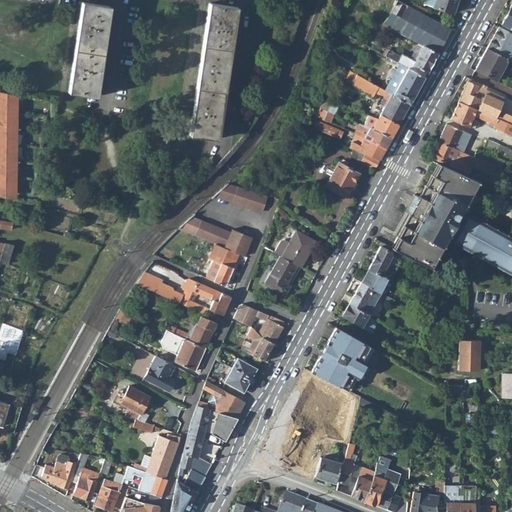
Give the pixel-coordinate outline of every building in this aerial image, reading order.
[(67,92),(95,96),(110,3),(90,0),(82,0),(75,44),(67,92)] [(188,136),(218,140),(222,108),(237,4),(207,0),(188,136)] [(451,28),(425,14),(410,7),(398,0),(397,0),(384,24),(419,43),(424,45),(438,53),(451,29),(451,28)] [(423,0),(423,2),(452,12),(456,0),(423,0)] [(427,10),(413,2),(410,7),(425,14),(427,10)] [(511,15),(507,13),(501,10),(501,11),(497,19),(502,25),(511,29),(511,15)] [(511,63),(511,59),(509,58),(511,51),(511,32),(499,26),(486,48),(507,60),(507,61),(511,63)] [(424,45),(419,43),(411,58),(415,61),(424,45)] [(424,45),(415,61),(411,58),(410,60),(411,62),(410,65),(408,68),(424,77),(438,53),(424,45)] [(486,48),(474,71),(495,81),(507,61),(507,60),(486,48)] [(410,65),(403,61),(405,58),(389,49),(385,56),(397,62),(408,68),(410,65)] [(424,77),(408,68),(393,95),(410,104),(424,77)] [(410,104),(393,95),(386,91),(372,83),(352,71),(351,71),(346,80),(352,82),(351,84),(373,96),(375,93),(382,97),(378,104),(384,107),(403,117),(410,104)] [(467,81),(458,102),(476,110),(492,117),(494,111),(499,100),(498,99),(499,96),(477,86),(467,81)] [(13,95),(0,92),(0,189),(10,192),(13,174),(11,174),(13,159),(11,159),(14,142),(12,142),(15,125),(11,124),(14,108),(11,107),(13,95)] [(327,112),(334,114),(338,104),(331,101),(328,108),(327,112)] [(450,119),(468,127),(473,115),(476,110),(458,102),(450,119)] [(379,115),(398,125),(403,117),(384,107),(379,115)] [(492,117),(476,110),(473,115),(496,125),(499,119),(492,117)] [(494,111),(492,117),(499,119),(501,114),(494,111)] [(327,112),(323,120),(330,124),(334,114),(327,112)] [(501,114),(499,119),(511,125),(511,116),(502,113),(501,114)] [(363,127),(370,129),(391,138),(398,125),(379,115),(377,119),(374,126),(368,124),(366,122),(363,127)] [(377,119),(371,117),(368,124),(374,126),(377,119)] [(511,125),(499,119),(496,125),(495,128),(511,135),(511,125)] [(339,139),(342,131),(316,120),(313,128),(339,139)] [(503,162),(504,160),(477,149),(475,152),(460,145),(462,140),(467,143),(471,134),(447,123),(438,142),(441,143),(495,167),(500,169),(503,162)] [(354,134),(356,135),(357,133),(386,148),(391,138),(370,129),(363,127),(359,125),(354,134)] [(354,148),(380,159),(386,148),(357,133),(356,135),(354,134),(348,146),(354,148)] [(486,140),(485,145),(497,150),(500,144),(487,138),(486,140)] [(467,143),(462,140),(460,145),(475,152),(477,149),(466,144),(467,143)] [(441,143),(439,149),(435,148),(431,157),(459,168),(464,158),(472,162),(471,163),(472,164),(492,173),(495,167),(441,143)] [(374,169),(380,159),(354,148),(350,156),(374,169)] [(464,158),(459,168),(468,172),(472,164),(471,163),(472,162),(464,158)] [(345,196),(358,173),(338,162),(325,185),(345,196)] [(506,172),(509,165),(503,162),(500,169),(506,172)] [(419,195),(408,215),(391,246),(431,267),(446,238),(511,272),(511,237),(456,208),(471,178),(437,163),(419,195)] [(240,186),(231,183),(217,195),(234,201),(240,186)] [(250,189),(240,186),(234,201),(244,205),(250,189)] [(10,192),(0,189),(0,196),(13,199),(14,195),(14,192),(10,192)] [(250,189),(244,205),(254,208),(260,192),(250,189)] [(254,208),(263,212),(269,196),(260,192),(254,208)] [(415,192),(404,213),(408,215),(419,195),(415,192)] [(193,217),(180,229),(196,235),(202,221),(193,217)] [(12,222),(0,220),(0,227),(11,230),(12,222)] [(202,221),(196,235),(206,239),(212,226),(202,221)] [(222,230),(212,226),(206,239),(215,244),(216,244),(222,230)] [(231,234),(225,248),(238,253),(247,257),(250,247),(254,237),(233,228),(231,234)] [(222,230),(216,244),(225,248),(231,234),(222,230)] [(316,242),(296,231),(289,243),(281,257),(295,265),(301,268),(316,242)] [(280,238),(273,252),(277,255),(281,257),(289,243),(280,238)] [(12,245),(4,243),(1,253),(0,256),(0,261),(1,262),(7,264),(12,245)] [(224,286),(238,253),(225,248),(216,244),(215,244),(207,263),(220,268),(217,273),(209,269),(205,277),(224,286)] [(391,251),(381,247),(369,268),(388,278),(391,280),(401,260),(392,255),(391,251)] [(277,255),(260,284),(281,296),(288,285),(285,284),(295,265),(281,257),(277,255)] [(385,282),(388,278),(369,268),(361,282),(380,292),(384,285),(385,282)] [(137,284),(178,302),(203,313),(206,306),(195,302),(198,293),(214,300),(210,310),(222,315),(230,297),(190,279),(188,278),(188,279),(185,279),(181,290),(183,291),(181,294),(172,290),(172,288),(161,283),(163,280),(145,272),(137,284)] [(410,296),(413,291),(391,280),(388,278),(385,282),(410,296)] [(374,300),(375,301),(379,294),(380,292),(361,282),(352,297),(346,294),(343,300),(349,303),(367,313),(370,307),(374,300)] [(384,285),(380,292),(386,294),(389,288),(384,285)] [(379,294),(384,296),(384,297),(391,301),(393,298),(386,294),(380,292),(379,294)] [(367,313),(349,303),(342,316),(370,330),(376,318),(367,313)] [(256,315),(258,310),(240,305),(233,318),(250,326),(256,315)] [(129,307),(127,313),(138,318),(140,312),(129,307)] [(395,324),(384,316),(370,307),(367,313),(376,318),(393,327),(395,324)] [(123,311),(118,309),(114,319),(119,321),(123,311)] [(265,319),(268,315),(258,310),(256,315),(265,319)] [(123,311),(119,321),(134,327),(138,318),(127,313),(123,311)] [(271,320),(268,319),(270,316),(268,315),(265,319),(258,333),(261,336),(262,337),(271,320)] [(201,316),(197,324),(197,323),(191,335),(165,324),(163,329),(174,334),(205,348),(216,323),(201,316)] [(270,316),(268,319),(271,320),(262,337),(262,338),(273,344),(285,322),(270,316)] [(246,335),(254,343),(249,354),(264,361),(273,344),(262,338),(262,337),(261,336),(258,333),(250,326),(246,335)] [(337,327),(313,371),(343,387),(346,389),(353,376),(358,378),(367,362),(362,360),(370,346),(364,343),(337,327)] [(195,371),(205,348),(174,334),(171,339),(182,344),(174,362),(195,371)] [(479,370),(479,341),(459,341),(458,370),(479,370)] [(156,356),(145,378),(167,390),(172,380),(168,377),(174,365),(156,356)] [(243,392),(256,368),(237,357),(224,381),(243,392)] [(306,411),(310,403),(315,405),(324,387),(328,389),(330,385),(307,373),(292,404),(306,411)] [(245,404),(206,380),(204,385),(203,388),(220,398),(212,411),(216,413),(236,421),(245,404)] [(445,393),(462,393),(462,385),(445,385),(445,388),(445,393)] [(119,403),(127,408),(123,416),(132,418),(135,419),(144,422),(147,415),(140,412),(149,396),(128,386),(119,403)] [(341,391),(344,392),(344,393),(361,402),(362,397),(359,396),(349,390),(346,389),(343,387),(341,391)] [(360,403),(386,416),(388,411),(387,411),(362,397),(361,402),(360,403)] [(39,398),(27,421),(30,422),(42,400),(39,398)] [(0,425),(2,427),(9,405),(0,401),(0,425)] [(198,401),(196,405),(206,409),(208,405),(198,401)] [(191,419),(180,466),(180,467),(190,469),(192,460),(194,461),(195,457),(197,457),(202,458),(206,439),(202,438),(209,410),(208,410),(206,409),(196,405),(191,419)] [(59,409),(47,432),(50,433),(62,410),(59,409)] [(216,413),(206,437),(223,444),(236,421),(216,413)] [(507,425),(507,416),(489,416),(489,425),(507,425)] [(144,422),(135,419),(134,423),(131,422),(129,426),(150,433),(153,425),(144,422)] [(286,426),(281,436),(297,446),(303,449),(311,434),(289,422),(286,426)] [(286,426),(285,425),(277,438),(295,448),(297,446),(281,436),(286,426)] [(172,460),(177,447),(178,445),(180,436),(177,435),(167,433),(166,437),(158,435),(152,450),(151,452),(172,460)] [(325,441),(323,449),(329,451),(331,443),(325,441)] [(335,490),(364,501),(373,475),(374,470),(355,461),(357,454),(347,451),(335,490)] [(130,466),(138,469),(165,479),(172,460),(151,452),(149,457),(143,455),(140,465),(133,463),(133,465),(131,464),(130,466)] [(59,485),(68,489),(70,482),(76,466),(67,462),(68,458),(58,454),(55,462),(47,460),(41,476),(50,480),(59,484),(59,485)] [(84,477),(82,476),(88,456),(81,454),(80,454),(76,466),(70,482),(76,484),(73,492),(81,495),(80,497),(89,500),(96,481),(84,477)] [(335,483),(341,463),(320,457),(319,462),(314,476),(335,483)] [(375,469),(386,473),(387,470),(399,475),(401,467),(409,470),(410,467),(407,467),(406,465),(393,460),(392,463),(390,462),(389,461),(379,457),(378,459),(377,459),(375,469)] [(104,459),(103,459),(99,472),(106,475),(111,461),(104,459)] [(311,461),(308,474),(314,476),(319,462),(311,461)] [(165,479),(138,469),(130,466),(127,465),(125,471),(133,474),(143,477),(143,476),(148,478),(146,486),(152,488),(150,493),(161,497),(167,480),(165,479)] [(402,476),(408,478),(409,470),(401,467),(399,475),(402,476)] [(373,475),(383,480),(386,473),(375,469),(374,470),(373,475)] [(397,479),(400,480),(402,476),(399,475),(387,470),(386,473),(383,480),(378,493),(381,494),(377,506),(391,511),(394,511),(400,499),(400,498),(392,495),(397,479)] [(130,481),(133,474),(125,471),(123,476),(123,478),(130,481)] [(123,476),(115,473),(112,482),(104,479),(101,486),(94,505),(103,508),(104,506),(112,508),(119,490),(123,478),(123,476)] [(373,475),(364,501),(377,506),(381,494),(378,493),(383,480),(373,475)] [(143,477),(140,484),(146,486),(148,478),(143,476),(143,477)] [(443,480),(436,479),(433,495),(437,496),(443,497),(443,484),(443,480)] [(185,511),(196,493),(176,481),(169,511),(185,511)] [(139,489),(150,493),(152,488),(146,486),(140,484),(139,489)] [(446,511),(459,511),(460,486),(457,486),(456,490),(449,490),(449,485),(443,484),(443,497),(443,499),(448,499),(448,504),(446,503),(446,511)] [(463,503),(463,486),(460,486),(459,511),(473,511),(473,504),(463,503)] [(261,506),(260,509),(258,511),(300,511),(305,499),(285,491),(276,511),(261,506)] [(433,495),(413,492),(409,511),(433,511),(437,496),(433,495)] [(320,511),(322,506),(305,499),(300,511),(320,511)] [(402,500),(400,499),(394,511),(405,511),(406,502),(402,500)] [(157,511),(159,505),(144,501),(141,508),(122,501),(118,511),(157,511)] [(253,511),(251,511),(251,510),(230,503),(226,511),(253,511)]
